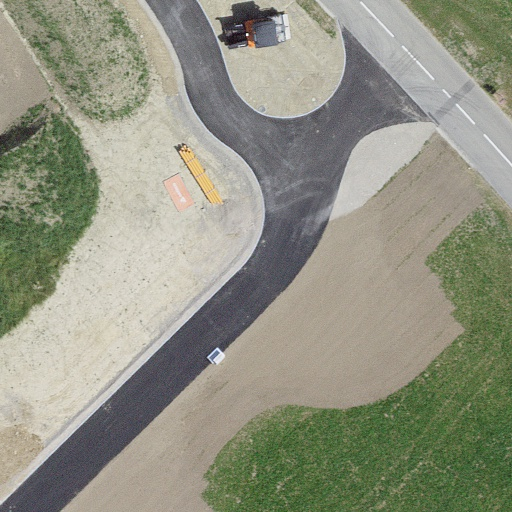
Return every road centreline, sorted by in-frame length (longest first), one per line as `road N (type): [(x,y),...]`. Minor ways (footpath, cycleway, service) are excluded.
road 1 (residential): [(305,169),(270,272),(28,511)]
road 2 (residential): [(172,0),(216,107),(305,169)]
road 3 (residential): [(417,42),(305,169)]
road 4 (tertiary): [(417,42),(511,145)]
